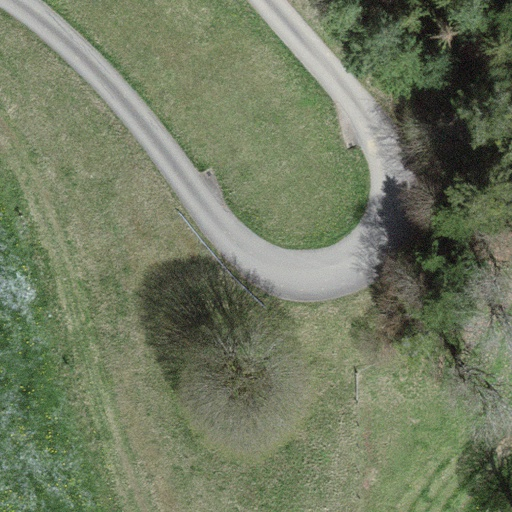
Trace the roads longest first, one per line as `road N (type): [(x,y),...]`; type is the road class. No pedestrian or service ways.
road 1 (track): [(264,0),(372,127),(383,159),(375,239),(353,263),(310,273),(287,272),(239,249),(115,91),(17,0)]
road 2 (track): [(0,132),(39,204),(120,468),(141,511)]
